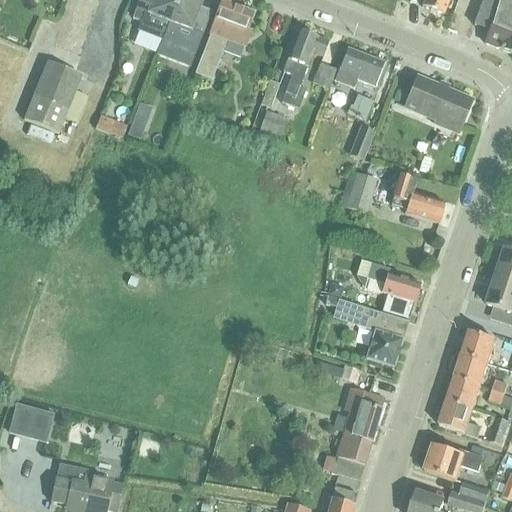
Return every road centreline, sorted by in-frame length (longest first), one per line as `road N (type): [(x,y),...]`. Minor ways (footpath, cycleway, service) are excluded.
road 1 (tertiary): [(377,511),(499,126),(511,113)]
road 2 (tertiary): [(511,88),(302,0)]
